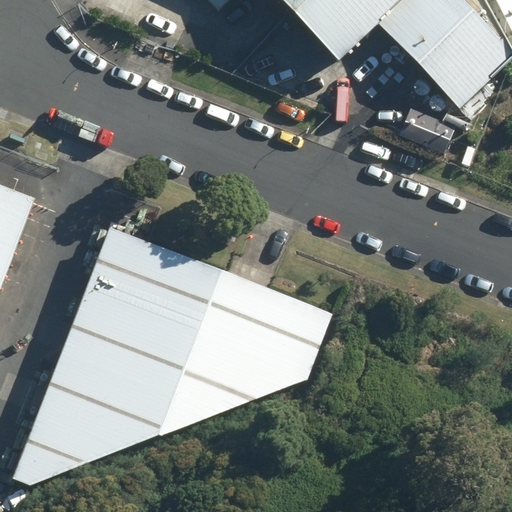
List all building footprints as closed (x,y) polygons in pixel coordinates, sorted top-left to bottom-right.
[(378,28),(407,0),(272,0),(335,67),(378,28)] [(511,63),(511,57),(458,0),(407,0),(378,28),(457,113),(511,63)] [(511,0),(494,0),(511,33),(511,0)] [(0,292),(35,202),(0,187),(0,292)] [(102,233),(8,477),(28,486),(299,383),(324,318),(102,233)]
